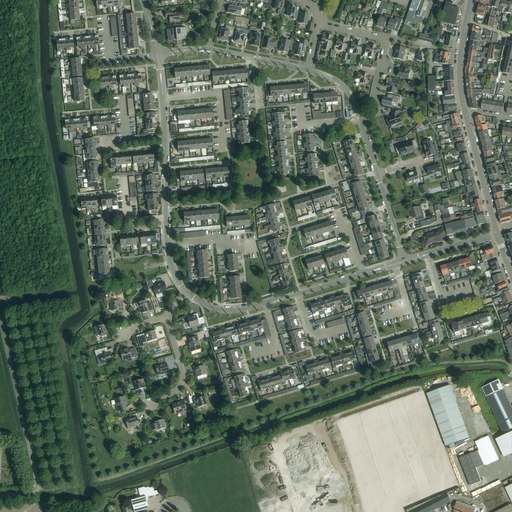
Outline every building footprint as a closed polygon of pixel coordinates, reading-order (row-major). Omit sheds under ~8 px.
[(260,0),(261,1),(264,2),(263,6),(266,6),(266,8),(269,9),(270,5),(271,0),(268,0),(260,0)] [(276,0),(275,5),(274,9),(278,10),(277,14),(283,15),(284,9),(281,8),(283,1),(276,0)] [(429,2),(426,1),(424,0),(421,0),(419,0),(412,0),(410,7),(405,23),(408,24),(408,22),(415,24),(414,27),(419,29),(422,21),(429,2)] [(492,9),(493,0),(489,0),(488,4),(486,4),(485,12),(485,11),(489,12),(488,18),(489,18),(492,9)] [(497,13),(499,0),(498,0),(493,0),(492,9),(489,18),(489,21),(487,26),(487,27),(493,29),(494,25),(495,23),(497,13)] [(506,10),(508,2),(502,1),(499,0),(497,13),(502,14),(503,9),(506,10)] [(452,7),(453,3),(446,1),(445,6),(441,23),(451,25),(456,26),(459,8),(452,7)] [(510,18),(511,8),(511,3),(508,2),(506,10),(503,9),(502,14),(503,14),(503,16),(505,17),(506,13),(510,15),(509,18),(510,18)] [(486,4),(482,3),(481,5),(479,4),(477,10),(485,12),(486,4)] [(246,6),(243,5),(239,4),(238,7),(237,7),(234,7),(234,6),(229,5),(227,13),(240,15),(241,9),(246,9),(246,6)] [(290,7),(290,6),(288,5),(286,12),(287,12),(287,16),(294,17),(293,19),(296,20),(297,16),(298,11),(295,11),(296,8),(290,7)] [(172,11),(171,9),(168,9),(168,12),(165,12),(165,17),(169,17),(169,22),(180,21),(179,16),(182,16),(182,13),(172,14),(172,11)] [(477,10),(476,15),(477,15),(477,18),(478,18),(483,19),(485,11),(485,12),(477,10)] [(301,13),(300,17),(298,23),(302,24),(307,25),(309,14),(301,13)] [(385,26),(388,27),(391,19),(392,17),(385,14),(384,18),(380,17),(377,26),(382,28),(382,27),(382,26),(384,27),(385,26)] [(391,19),(388,27),(387,28),(387,29),(392,30),(392,29),(395,30),(395,28),(398,30),(402,20),(395,17),(394,21),(391,19)] [(506,33),(506,31),(508,26),(501,24),(500,31),(506,33)] [(234,27),(232,27),(227,26),(225,30),(221,29),(220,35),(219,35),(219,37),(219,38),(219,39),(220,39),(220,40),(223,40),(223,39),(227,40),(228,35),(232,36),(234,27)] [(481,35),(482,35),(483,31),(482,31),(482,29),(473,26),(472,32),(481,35)] [(186,28),(172,29),(167,29),(168,41),(174,40),(174,39),(176,39),(176,40),(187,39),(186,34),(186,28)] [(247,39),(249,30),(244,30),(244,29),(242,29),(240,32),(236,31),(235,38),(234,38),(234,40),(235,41),(234,42),(235,42),(236,43),(238,43),(242,43),(243,38),(247,39)] [(434,43),(435,39),(435,38),(427,36),(429,31),(425,30),(423,34),(420,33),(418,40),(434,43)] [(440,40),(454,43),(455,37),(444,35),(444,37),(440,36),(441,32),(438,31),(437,33),(437,36),(436,39),(440,40)] [(484,36),(482,35),(481,35),(472,32),(472,36),(480,38),(484,39),(490,40),(490,39),(487,38),(487,37),(484,36)] [(250,34),(250,36),(249,41),(252,41),(251,45),(258,47),(260,35),(253,33),(253,35),(250,34)] [(322,37),(321,42),(325,43),(324,47),(323,50),(328,51),(328,48),(329,44),(331,45),(332,40),(330,40),(331,36),(326,35),(326,38),(322,37)] [(491,40),(490,40),(484,39),(480,38),(472,36),(471,40),(480,42),(484,43),(490,44),(491,40)] [(275,47),(276,43),(276,41),(272,40),(272,39),(265,37),(263,48),(270,49),(270,46),(271,46),(271,47),(275,47)] [(337,40),(336,45),(336,46),(339,46),(338,50),(343,51),(344,47),(345,48),(346,44),(345,43),(346,39),(341,38),(340,41),(337,40)] [(292,48),(293,43),(294,39),(290,39),(290,41),(282,39),(281,44),(280,44),(279,47),(280,47),(279,51),(287,53),(288,47),(292,48)] [(440,40),(436,39),(435,39),(434,43),(434,45),(439,46),(439,43),(446,44),(445,46),(453,48),(454,43),(440,40)] [(307,41),(303,40),(301,40),(300,44),(295,43),(293,54),(291,53),(291,54),(293,54),(301,56),(302,52),(303,51),(303,50),(305,51),(305,52),(305,53),(307,41)] [(351,43),(350,48),(350,49),(354,50),(353,53),(358,54),(359,51),(360,51),(361,47),(359,47),(360,42),(356,41),(355,44),(351,43)] [(374,50),(375,48),(375,46),(370,45),(370,47),(366,46),(365,52),(369,53),(368,56),(372,58),(373,54),(375,54),(376,50),(374,50)] [(488,49),(480,47),(477,47),(470,45),(469,50),(477,51),(477,49),(483,51),(483,53),(487,54),(488,49)] [(503,48),(495,46),(490,45),(487,59),(500,62),(503,48)] [(396,53),(395,52),(394,58),(403,60),(405,48),(397,46),(396,50),(396,53)] [(438,57),(449,59),(450,54),(440,51),(436,50),(435,53),(436,57),(438,57)] [(438,57),(436,57),(435,57),(435,62),(447,65),(449,59),(438,57)] [(410,67),(408,66),(403,65),(402,69),(399,68),(397,77),(408,79),(410,71),(409,71),(410,67)] [(477,68),(474,68),(466,67),(465,72),(473,73),(477,74),(473,73),(473,71),(481,72),(481,74),(480,74),(479,74),(483,75),(483,74),(484,75),(485,72),(485,70),(484,70),(484,69),(481,69),(477,68)] [(445,81),(453,81),(454,81),(453,68),(446,68),(446,72),(441,72),(441,77),(445,76),(445,81)] [(365,84),(366,80),(369,81),(370,76),(366,75),(366,74),(362,73),(362,75),(358,74),(357,78),(360,79),(360,83),(365,84)] [(392,80),(388,79),(387,83),(386,87),(390,87),(388,92),(395,94),(396,89),(397,89),(399,82),(392,80)] [(446,91),(454,90),(453,81),(445,81),(445,82),(446,91)] [(483,90),(482,93),(486,94),(489,95),(494,95),(494,94),(496,83),(494,82),(492,85),(491,89),(490,90),(484,89),(483,90)] [(274,99),(277,98),(276,87),(270,88),(270,89),(267,89),(268,97),(274,96),(274,99)] [(483,90),(467,89),(468,98),(475,99),(478,99),(478,97),(477,97),(476,93),(481,94),(481,93),(482,93),(483,90)] [(401,97),(398,97),(393,95),(392,99),(384,97),(382,104),(391,106),(392,102),(398,103),(398,101),(400,101),(401,97)] [(456,103),(454,96),(442,98),(443,106),(456,103)] [(477,107),(475,99),(468,98),(470,108),(477,110),(477,107)] [(440,114),(444,113),(449,112),(448,110),(457,109),(456,104),(445,106),(444,106),(444,111),(439,110),(440,114)] [(400,111),(398,110),(393,109),(392,115),(392,117),(389,118),(391,125),(402,122),(399,114),(399,115),(400,111)] [(477,124),(483,123),(485,122),(484,121),(483,116),(480,116),(475,117),(477,124)] [(452,125),(460,123),(458,118),(452,120),(447,121),(448,123),(446,123),(446,124),(441,126),(442,128),(447,126),(452,125)] [(156,123),(146,124),(146,130),(143,130),(143,134),(154,133),(154,129),(156,129),(155,126),(157,126),(156,123)] [(453,129),(456,128),(461,127),(460,123),(452,125),(447,126),(448,130),(445,131),(446,134),(449,133),(448,130),(449,130),(453,129)] [(479,132),(488,130),(486,124),(484,125),(483,123),(477,124),(479,132)] [(453,129),(449,130),(451,138),(455,137),(463,136),(461,128),(457,129),(456,128),(453,129)] [(481,141),(490,139),(487,130),(488,130),(479,132),(481,141)] [(345,149),(354,146),(352,140),(351,140),(350,137),(345,138),(339,140),(340,141),(341,141),(343,142),(344,143),(345,149)] [(483,148),(484,148),(494,146),(492,139),(490,139),(481,141),(483,148)] [(412,141),(412,142),(406,144),(409,154),(415,152),(414,148),(418,147),(416,140),(412,141)] [(423,143),(424,146),(426,150),(425,151),(425,152),(426,152),(427,154),(426,154),(426,155),(427,156),(428,156),(428,157),(434,155),(435,154),(435,153),(437,152),(435,145),(433,146),(431,141),(423,143)] [(451,154),(453,154),(467,150),(464,141),(459,142),(459,144),(457,145),(458,150),(450,151),(451,154)] [(402,156),(409,154),(406,144),(399,146),(399,145),(395,146),(397,154),(401,152),(402,156)] [(347,154),(356,152),(354,146),(345,149),(347,154)] [(470,164),(467,152),(467,150),(453,154),(454,157),(461,155),(462,158),(459,159),(460,163),(464,162),(465,165),(470,164)] [(151,153),(150,151),(148,151),(149,162),(154,162),(154,159),(156,159),(155,152),(151,153)] [(349,160),(357,157),(356,152),(347,154),(349,160)] [(491,162),(495,161),(499,160),(497,155),(492,156),(484,158),(484,159),(486,164),(491,162)] [(350,166),(359,163),(357,157),(349,160),(350,166)] [(461,166),(463,171),(472,169),(470,164),(465,165),(464,162),(460,163),(454,164),(455,167),(461,166)] [(352,171),(361,169),(359,163),(350,166),(352,171)] [(429,174),(433,173),(433,174),(441,172),(440,169),(441,168),(440,165),(433,167),(434,167),(432,168),(432,167),(427,169),(429,176),(429,174)] [(497,174),(495,166),(492,167),(487,168),(490,179),(498,177),(497,174)] [(361,169),(352,171),(354,177),(362,174),(361,169)] [(465,179),(474,177),(472,169),(463,171),(456,173),(458,181),(465,179)] [(408,182),(416,180),(417,183),(420,182),(417,172),(413,173),(413,172),(410,173),(410,174),(406,175),(408,182)] [(100,179),(99,177),(88,178),(89,183),(88,183),(88,187),(98,186),(97,182),(98,182),(98,180),(100,179)] [(351,184),(353,190),(362,188),(360,182),(359,182),(358,177),(348,181),(349,185),(351,184)] [(466,187),(476,185),(474,177),(465,179),(465,183),(466,187)] [(504,184),(503,180),(502,180),(502,179),(498,180),(490,182),(492,187),(504,184)] [(471,191),(477,190),(476,185),(466,187),(460,188),(461,191),(463,190),(464,194),(472,192),(471,191)] [(355,196),(363,193),(362,188),(353,190),(355,196)] [(328,191),(331,200),(336,198),(337,202),(340,201),(338,195),(336,196),(334,189),(328,191)] [(325,201),(331,200),(328,191),(322,193),(325,201)] [(319,203),(325,201),(322,193),(317,195),(319,203)] [(357,202),(365,199),(363,193),(355,196),(357,202)] [(314,205),(319,203),(317,195),(311,196),(314,205)] [(476,208),(482,206),(480,199),(479,196),(469,199),(472,208),(476,207),(476,208)] [(304,199),(306,207),(312,205),(309,197),(304,199)] [(505,203),(503,197),(495,199),(498,210),(511,206),(511,204),(509,204),(508,202),(505,203)] [(81,209),(87,209),(86,198),(83,198),(83,200),(81,200),(81,201),(78,201),(78,208),(81,208),(81,209)] [(301,209),(306,207),(304,199),(298,200),(301,209)] [(356,208),(367,205),(365,199),(357,202),(358,205),(355,206),(356,208)] [(295,211),(301,209),(298,200),(292,202),(295,211)] [(274,206),(276,205),(275,203),(263,207),(264,210),(266,209),(267,211),(275,209),(274,206)] [(158,205),(147,206),(148,211),(151,211),(152,214),(157,213),(156,210),(157,210),(157,208),(159,207),(158,205)] [(367,205),(356,208),(348,211),(350,216),(352,216),(351,213),(355,212),(355,211),(359,210),(360,213),(361,213),(362,217),(370,215),(368,210),(369,210),(367,205)] [(468,215),(483,211),(482,206),(476,208),(476,207),(472,208),(472,211),(467,212),(464,213),(465,216),(468,215)] [(498,214),(511,210),(511,207),(511,206),(498,210),(497,210),(498,214)] [(418,207),(416,207),(411,208),(413,218),(416,217),(417,221),(424,219),(423,215),(420,216),(418,207)] [(510,217),(511,216),(511,214),(510,215),(509,212),(511,211),(511,210),(498,214),(500,220),(504,219),(504,218),(507,217),(507,218),(510,217)] [(473,218),(484,215),(483,211),(468,215),(465,216),(464,216),(465,220),(473,218)] [(270,222),(279,219),(278,216),(279,216),(278,214),(269,217),(270,219),(270,222)] [(369,224),(377,221),(375,215),(367,218),(369,224)] [(465,220),(467,229),(475,227),(475,226),(487,223),(484,215),(473,218),(465,220)] [(504,219),(500,220),(501,224),(502,224),(503,224),(503,223),(511,220),(511,216),(510,217),(507,218),(507,217),(504,218),(504,219)] [(272,227),(282,224),(281,222),(280,222),(279,219),(270,222),(271,225),(269,226),(269,228),(272,227)] [(467,230),(467,229),(465,220),(445,225),(447,235),(467,230)] [(367,230),(379,227),(377,221),(369,224),(370,229),(367,230)] [(325,223),(328,232),(333,230),(331,222),(325,223)] [(322,234),(328,232),(325,223),(320,225),(322,234)] [(281,226),(282,226),(282,224),(272,227),(272,230),(273,232),(282,230),(281,226)] [(317,235),(322,234),(320,225),(314,227),(317,235)] [(311,237),(317,235),(314,227),(308,228),(311,237)] [(372,235),(381,232),(379,227),(367,230),(368,233),(371,232),(372,235)] [(305,239),(311,237),(308,228),(303,230),(305,239)] [(445,237),(443,232),(443,229),(434,232),(434,233),(427,235),(427,236),(424,237),(426,245),(438,241),(438,242),(442,241),(441,237),(445,237)] [(150,234),(151,244),(156,243),(156,240),(159,239),(159,233),(155,234),(155,232),(152,232),(152,234),(150,234)] [(381,232),(372,235),(374,241),(383,238),(381,232)] [(141,245),(146,244),(145,233),(142,233),(142,235),(140,235),(140,236),(137,236),(138,242),(140,242),(141,245)] [(138,242),(137,236),(135,236),(133,236),(132,234),(130,235),(131,246),(136,245),(136,242),(138,242)] [(271,247),(278,245),(277,241),(279,240),(279,238),(267,241),(268,244),(270,243),(271,247)] [(376,248),(385,245),(383,240),(374,242),(376,248)] [(271,253),(282,250),(281,247),(279,248),(278,245),(271,247),(272,250),(270,251),(271,253)] [(378,254),(387,251),(385,245),(376,248),(378,254)] [(495,252),(494,251),(492,246),(488,248),(488,247),(484,248),(485,249),(482,249),(485,256),(481,257),(483,261),(496,257),(494,252),(495,252)] [(340,250),(343,259),(345,258),(346,259),(348,258),(345,247),(343,248),(343,249),(340,250)] [(274,258),(282,256),(281,253),(283,252),(282,250),(271,253),(272,255),(273,255),(274,258)] [(335,262),(338,261),(334,250),(332,251),(333,252),(330,253),(332,262),(335,261),(335,262)] [(343,259),(340,250),(337,251),(337,250),(334,250),(338,261),(340,261),(340,260),(343,259)] [(387,251),(378,254),(380,260),(388,257),(387,251)] [(332,262),(330,253),(327,254),(326,253),(324,253),(327,265),(330,264),(330,263),(332,262)] [(282,256),(274,258),(275,262),(274,262),(275,265),(286,261),(285,258),(283,259),(282,256)] [(316,268),(319,267),(315,256),(313,257),(314,258),(311,259),(313,268),(316,267),(316,268)] [(315,256),(319,267),(321,266),(324,265),(322,261),(321,256),(318,257),(317,256),(315,256)] [(463,260),(466,268),(467,272),(470,271),(469,267),(472,266),(469,258),(463,260)] [(313,268),(311,259),(307,260),(307,259),(305,259),(308,270),(311,270),(310,269),(313,268)] [(460,270),(466,268),(463,260),(457,261),(460,270)] [(454,272),(460,270),(457,261),(452,263),(454,272)] [(278,272),(286,269),(285,266),(287,266),(286,263),(275,266),(272,267),(273,270),(277,269),(278,272)] [(449,273),(454,272),(452,263),(446,265),(449,273)] [(446,274),(449,273),(446,265),(441,266),(444,278),(447,278),(446,274)] [(489,277),(491,276),(490,275),(501,271),(500,267),(492,270),(492,269),(485,272),(487,278),(489,277)] [(109,269),(98,270),(99,278),(104,278),(103,275),(108,275),(108,272),(109,272),(109,269)] [(275,279),(290,274),(289,272),(287,273),(286,269),(278,272),(279,275),(275,277),(275,279)] [(414,284),(423,282),(421,278),(423,278),(423,276),(422,272),(411,275),(414,284)] [(505,281),(502,273),(493,277),(495,284),(505,281)] [(282,283),(290,281),(289,278),(291,277),(290,274),(275,279),(276,282),(281,280),(282,283)] [(392,285),(397,284),(396,280),(391,282),(391,281),(384,283),(387,292),(393,290),(392,288),(392,285)] [(290,281),(282,283),(283,287),(282,287),(282,290),(294,286),(293,284),(291,284),(290,281)] [(164,282),(153,286),(156,299),(162,297),(161,293),(164,293),(163,291),(166,290),(164,282)] [(416,290),(424,288),(423,282),(414,284),(416,290)] [(499,290),(507,286),(505,282),(501,284),(497,285),(498,287),(492,290),(491,286),(488,287),(488,288),(490,293),(497,290),(499,290)] [(381,293),(387,292),(384,283),(379,285),(381,293)] [(376,295),(381,293),(379,285),(373,286),(376,295)] [(376,295),(373,286),(368,288),(370,297),(373,296),(374,299),(377,298),(376,295)] [(496,291),(495,292),(496,295),(498,295),(499,294),(499,295),(500,294),(499,294),(509,290),(507,286),(499,290),(497,290),(497,291),(496,291)] [(367,298),(370,297),(368,288),(362,290),(365,301),(368,300),(367,298)] [(418,296),(426,293),(424,288),(416,290),(418,296)] [(480,294),(481,297),(490,293),(488,288),(486,289),(487,291),(480,293),(480,294)] [(401,299),(399,292),(399,289),(393,291),(395,298),(396,301),(401,299)] [(365,301),(362,290),(352,293),(355,301),(358,299),(359,300),(363,299),(364,298),(365,301)] [(497,301),(501,299),(505,298),(505,296),(510,294),(509,290),(499,294),(501,298),(500,298),(500,297),(493,300),(494,302),(497,301)] [(339,297),(341,305),(344,304),(345,307),(352,305),(349,294),(345,296),(344,293),(341,294),(342,296),(339,297)] [(426,293),(418,296),(419,302),(428,299),(426,293)] [(501,306),(511,300),(511,298),(510,294),(505,296),(505,298),(501,299),(503,302),(500,303),(501,306)] [(333,308),(335,308),(332,296),(330,297),(330,299),(327,300),(330,308),(333,307),(333,308)] [(341,305),(339,297),(335,298),(335,296),(332,296),(335,308),(338,307),(338,306),(341,305)] [(330,308),(327,300),(324,301),(323,299),(321,300),(324,311),(327,310),(326,309),(330,308)] [(124,310),(122,305),(122,304),(120,304),(119,300),(109,303),(112,311),(116,310),(116,309),(119,308),(120,311),(124,310)] [(153,310),(151,305),(150,302),(147,303),(146,300),(136,303),(139,311),(142,310),(143,313),(153,310)] [(322,312),(324,311),(321,300),(318,300),(319,302),(316,303),(318,312),(321,311),(322,312)] [(508,308),(511,306),(511,300),(501,306),(499,306),(500,308),(506,306),(507,308),(508,308)] [(422,310),(430,307),(428,301),(420,304),(422,310)] [(318,312),(316,303),(312,304),(312,302),(309,303),(312,314),(315,314),(315,313),(318,312)] [(284,315),(293,312),(292,309),(294,309),(293,306),(282,310),(283,312),(284,312),(284,315)] [(511,306),(508,308),(509,311),(499,315),(502,321),(507,319),(506,316),(507,316),(507,315),(511,314),(511,315),(511,314),(511,306)] [(424,315),(432,313),(430,307),(422,310),(424,315)] [(354,321),(366,318),(365,312),(356,314),(357,318),(355,318),(354,320),(354,321)] [(432,313),(424,315),(425,321),(434,319),(432,313)] [(490,316),(487,317),(486,313),(480,315),(483,326),(486,325),(486,326),(489,325),(490,325),(491,324),(491,323),(491,322),(490,316)] [(203,317),(198,318),(197,314),(193,315),(194,316),(187,318),(190,327),(199,325),(205,323),(203,317)] [(484,327),(483,326),(480,315),(474,317),(477,325),(480,325),(481,328),(484,327)] [(261,324),(261,321),(259,317),(257,318),(257,320),(254,321),(256,329),(260,328),(260,329),(263,328),(262,327),(261,324)] [(288,325),(296,322),(295,319),(297,319),(296,317),(285,320),(286,323),(287,322),(288,325)] [(474,317),(469,319),(471,327),(474,326),(474,328),(477,328),(477,325),(474,317)] [(359,326),(368,323),(366,318),(354,321),(355,322),(356,323),(358,323),(359,326)] [(466,329),(471,327),(469,319),(463,320),(466,329)] [(248,332),(251,332),(248,320),(245,321),(246,323),(243,324),(245,332),(248,331),(248,332)] [(256,329),(254,321),(251,322),(250,320),(248,320),(251,332),(254,331),(254,330),(256,329)] [(430,328),(439,325),(437,320),(423,324),(423,327),(429,325),(430,328)] [(460,331),(466,329),(463,320),(457,322),(460,331)] [(296,322),(288,325),(288,328),(288,331),(294,329),(299,327),(298,325),(297,326),(296,322)] [(454,332),(460,331),(457,322),(452,324),(454,332)] [(245,332),(243,324),(239,325),(239,323),(236,324),(237,325),(236,326),(238,335),(242,334),(242,333),(245,332)] [(361,332),(370,329),(368,323),(359,326),(361,332)] [(104,324),(99,326),(94,327),(97,336),(101,335),(101,336),(108,334),(107,330),(106,331),(104,324)] [(238,335),(236,326),(235,326),(234,324),(232,325),(232,327),(229,328),(231,336),(232,336),(233,339),(238,338),(238,337),(238,336),(238,335)] [(426,336),(441,331),(439,325),(430,328),(431,331),(426,333),(426,336)] [(231,336),(229,328),(226,329),(225,327),(223,328),(226,339),(229,338),(228,337),(231,336)] [(223,340),(226,339),(223,328),(220,329),(221,331),(217,332),(220,340),(223,339),(223,340)] [(291,338),(300,335),(299,332),(300,332),(300,329),(289,332),(290,335),(291,338)] [(370,329),(361,332),(363,337),(371,335),(370,329)] [(147,342),(152,341),(157,339),(154,331),(136,336),(139,348),(144,346),(142,341),(147,340),(147,342)] [(220,340),(217,332),(214,332),(214,331),(211,331),(211,332),(209,333),(212,343),(217,342),(217,341),(220,340)] [(441,331),(426,336),(427,338),(433,336),(434,340),(438,339),(439,342),(444,341),(443,337),(441,331)] [(409,336),(414,351),(416,350),(414,344),(418,343),(419,347),(422,346),(419,335),(416,336),(415,334),(409,336)] [(411,351),(414,351),(409,336),(404,338),(406,346),(410,345),(411,351)] [(191,352),(200,349),(198,341),(199,340),(197,337),(191,338),(192,342),(191,342),(191,343),(188,344),(191,352)] [(365,345),(374,343),(372,337),(363,339),(365,345)] [(403,347),(406,346),(404,338),(398,339),(402,354),(405,353),(403,347)] [(400,355),(402,354),(398,339),(392,341),(395,350),(398,349),(400,355)] [(294,348),(303,345),(302,342),(303,342),(303,340),(292,343),(293,345),(294,348)] [(391,351),(395,350),(392,341),(386,343),(391,357),(393,357),(391,351)] [(367,351),(375,348),(374,343),(365,345),(367,351)] [(303,345),(294,348),(295,351),(294,351),(295,353),(306,350),(305,348),(304,348),(303,345)] [(106,348),(102,349),(94,351),(96,356),(99,355),(101,364),(110,362),(106,348)] [(136,349),(129,351),(128,351),(127,348),(120,350),(123,360),(131,357),(131,358),(138,356),(136,349)] [(366,357),(368,356),(377,354),(375,348),(367,351),(368,354),(365,355),(366,357)] [(229,357),(237,355),(236,352),(238,351),(237,349),(226,352),(227,355),(228,354),(229,357)] [(348,354),(350,362),(353,361),(354,362),(356,361),(353,350),(350,351),(351,353),(348,354)] [(346,368),(341,353),(339,354),(339,356),(336,357),(339,365),(342,364),(342,365),(345,364),(346,368)] [(350,362),(348,354),(344,355),(344,353),(341,353),(346,368),(348,368),(347,363),(350,362)] [(377,354),(368,356),(370,362),(379,360),(377,354)] [(339,365),(336,357),(333,358),(332,356),(330,357),(331,362),(333,368),(336,367),(335,366),(339,365)] [(322,361),(325,369),(326,372),(328,371),(327,368),(328,368),(328,369),(331,369),(329,362),(328,357),(325,358),(326,360),(322,361)] [(232,368),(240,365),(239,362),(241,362),(240,359),(229,363),(230,365),(231,365),(232,368)] [(325,369),(322,361),(319,362),(319,360),(316,361),(319,372),(320,375),(323,374),(321,370),(325,369)] [(317,373),(319,372),(316,361),(314,362),(314,364),(311,364),(313,373),(316,372),(317,373)] [(166,363),(162,364),(155,366),(156,371),(158,375),(166,373),(165,370),(168,369),(166,363)] [(313,373),(311,364),(308,365),(307,363),(304,364),(305,365),(308,376),(311,375),(310,373),(313,373)] [(199,365),(197,366),(192,367),(193,371),(195,371),(196,377),(206,374),(204,366),(199,367),(199,365)] [(240,365),(232,368),(232,370),(232,371),(232,373),(243,370),(243,368),(241,368),(240,365)] [(286,372),(289,380),(290,383),(293,382),(292,380),(295,379),(292,368),(289,369),(290,371),(286,372)] [(289,380),(286,372),(283,373),(283,371),(280,372),(280,373),(283,383),(286,382),(286,381),(289,380)] [(284,385),(283,383),(280,373),(278,374),(279,376),(275,377),(278,385),(281,384),(281,385),(284,385)] [(236,382),(245,380),(244,376),(245,376),(244,374),(234,377),(234,380),(235,379),(236,382)] [(278,385),(275,377),(272,378),(272,376),(269,377),(272,388),(275,387),(275,386),(278,385)] [(270,389),(272,388),(269,377),(266,378),(267,380),(264,381),(266,388),(269,388),(270,389)] [(148,388),(146,384),(146,382),(144,383),(143,379),(133,382),(134,385),(136,390),(140,389),(140,388),(143,387),(144,389),(148,388)] [(266,388),(264,381),(261,382),(260,380),(257,380),(261,392),(263,391),(263,389),(266,388)] [(485,396),(502,388),(498,380),(481,388),(485,396)] [(239,393),(248,390),(247,387),(248,386),(247,384),(237,388),(237,390),(238,390),(239,393)] [(450,386),(427,394),(446,447),(470,439),(450,386)] [(511,423),(511,408),(502,389),(502,388),(485,396),(501,429),(511,423)] [(248,390),(239,393),(240,395),(239,396),(240,398),(251,395),(250,393),(249,393),(248,390)] [(472,415),(465,390),(457,392),(464,417),(472,415)] [(396,418),(396,420),(400,420),(400,414),(400,413),(400,409),(402,409),(404,408),(405,410),(405,416),(408,416),(408,413),(409,412),(409,403),(411,408),(413,407),(412,406),(412,402),(408,393),(406,393),(389,401),(390,404),(393,404),(394,407),(394,409),(395,412),(395,416),(396,418)] [(124,396),(119,398),(115,399),(117,408),(116,408),(117,412),(124,410),(123,406),(124,406),(124,405),(126,404),(124,396)] [(207,404),(206,401),(204,396),(200,397),(200,398),(197,399),(196,397),(192,398),(194,403),(194,404),(196,403),(198,407),(207,404)] [(172,404),(173,409),(175,414),(183,411),(186,410),(185,408),(185,406),(183,401),(172,404)] [(136,416),(132,418),(125,420),(128,429),(136,427),(135,424),(138,423),(136,416)] [(165,428),(164,424),(163,420),(149,424),(150,430),(155,428),(156,431),(165,428)] [(331,455),(368,439),(362,426),(360,421),(354,423),(353,421),(322,434),(331,455)] [(504,457),(511,453),(511,431),(495,439),(504,457)] [(486,465),(498,459),(488,437),(475,442),(486,465)] [(478,483),(481,482),(476,468),(482,465),(476,451),(459,458),(470,486),(474,485),(478,483)] [(450,481),(452,489),(460,487),(459,479),(450,481)] [(443,486),(440,487),(439,483),(435,484),(434,480),(431,480),(436,496),(446,493),(443,486)] [(153,487),(149,488),(149,487),(145,488),(144,487),(138,489),(140,497),(131,500),(133,511),(135,511),(149,508),(146,500),(145,498),(146,498),(146,497),(147,496),(147,497),(158,494),(157,490),(154,491),(153,487)] [(431,511),(434,511),(452,502),(447,493),(407,510),(407,511),(431,511)] [(453,510),(458,511),(474,511),(476,507),(457,501),(453,510)]
